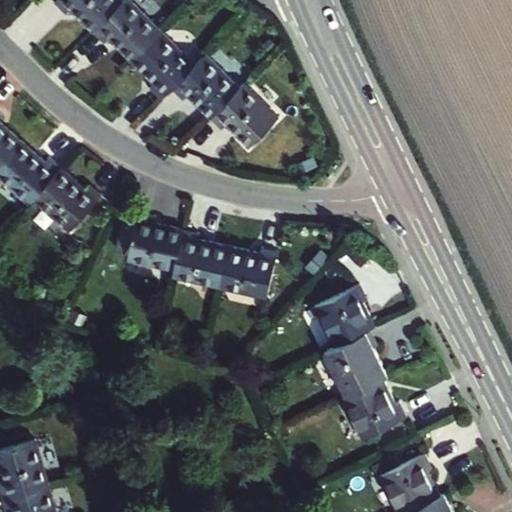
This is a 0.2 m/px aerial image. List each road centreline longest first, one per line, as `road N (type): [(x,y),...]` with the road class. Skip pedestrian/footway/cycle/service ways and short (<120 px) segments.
road 1 (residential): [(0,46),(81,124),(183,179),(271,199),(387,194)]
road 2 (secondary): [(295,0),(387,194)]
road 3 (secondary): [(387,194),(487,371)]
road 4 (secondary): [(408,184),(322,0)]
road 5 (secondary): [(487,371),(408,184)]
